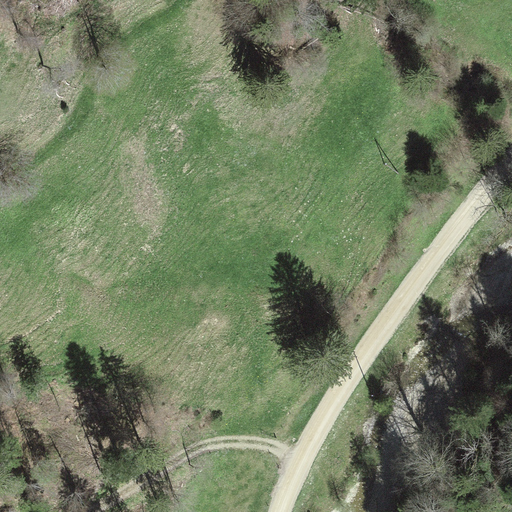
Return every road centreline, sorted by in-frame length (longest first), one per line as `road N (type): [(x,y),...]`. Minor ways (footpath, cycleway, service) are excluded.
road 1 (unclassified): [(278,511),(301,451),(367,346),(451,226),(511,156)]
road 2 (track): [(0,190),(82,118),(123,42),(186,0)]
road 3 (track): [(301,451),(212,443),(95,511)]
